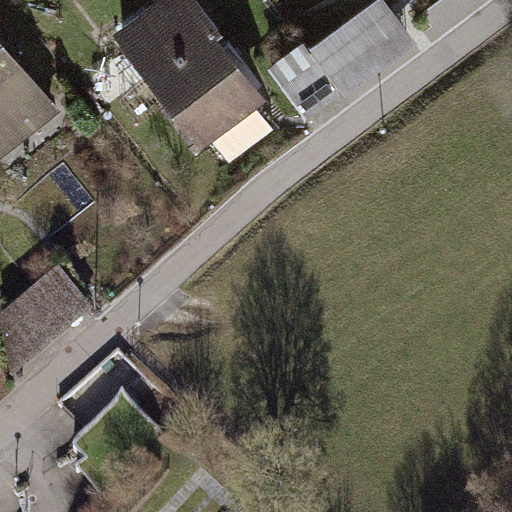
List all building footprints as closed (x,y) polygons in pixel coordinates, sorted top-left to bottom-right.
[(196,0),(166,0),(123,32),(155,76),(160,72),(204,131),(254,94),(210,35),(218,28),(196,0)] [(375,0),(310,48),(343,93),(415,41),(384,0),(375,0)] [(0,138),(47,102),(0,41),(0,138)] [(271,65),(304,109),(334,87),(301,43),(271,65)] [(58,275),(39,292),(71,332),(94,313),(58,275)] [(0,324),(12,382),(71,332),(39,292),(0,324)] [(104,496),(163,435),(122,396),(74,446),(107,478),(97,489),(104,496)]
